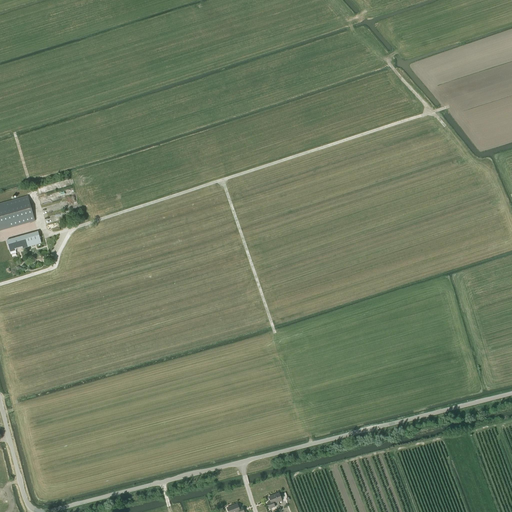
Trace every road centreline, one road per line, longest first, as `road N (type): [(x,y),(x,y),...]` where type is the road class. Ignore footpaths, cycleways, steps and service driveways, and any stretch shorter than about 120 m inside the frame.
road 1 (unclassified): [(50,511),(511,394)]
road 2 (track): [(72,227),(447,107)]
road 3 (track): [(0,236),(72,227),(50,269),(0,284)]
road 4 (track): [(222,179),(274,333)]
